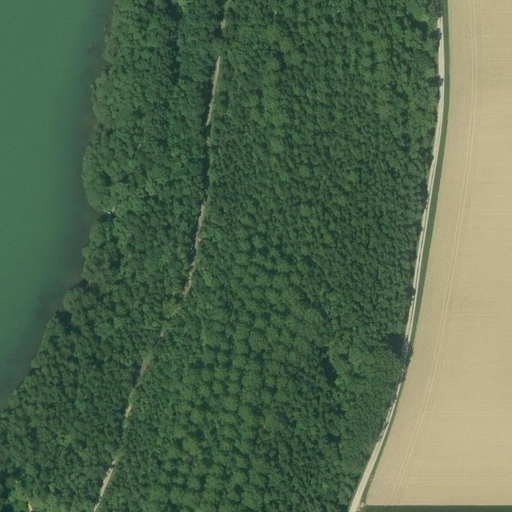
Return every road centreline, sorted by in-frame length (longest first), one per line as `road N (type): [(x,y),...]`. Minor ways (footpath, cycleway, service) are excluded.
road 1 (track): [(233,0),(210,98),(188,282),(147,361),(95,511)]
road 2 (track): [(352,511),(402,356),(441,110),(437,0)]
